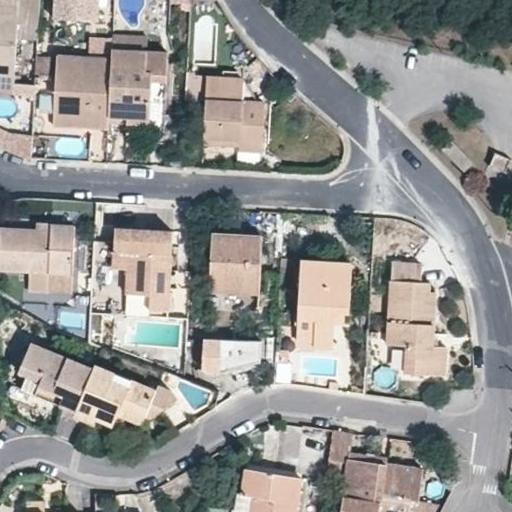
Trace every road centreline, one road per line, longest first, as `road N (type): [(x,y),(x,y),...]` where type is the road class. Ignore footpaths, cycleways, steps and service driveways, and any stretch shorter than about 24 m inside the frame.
road 1 (residential): [(0,462),(29,449),(93,473),(145,472),(249,411),(278,403),(493,436)]
road 2 (residential): [(0,177),(437,200)]
road 3 (residential): [(237,0),(255,27),(437,200)]
road 4 (residential): [(437,200),(463,230),(492,300),(499,373),(493,436)]
